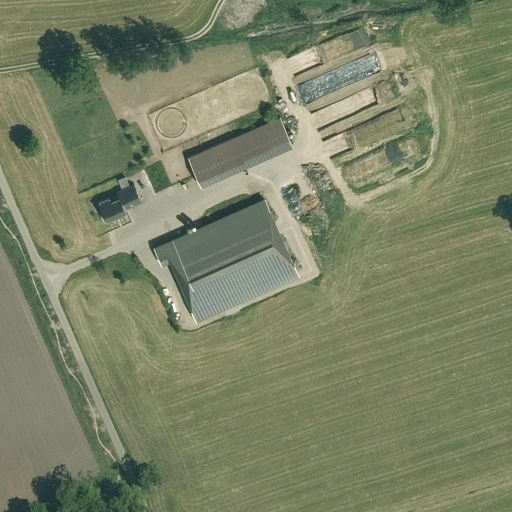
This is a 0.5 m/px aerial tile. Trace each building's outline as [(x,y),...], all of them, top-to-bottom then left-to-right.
[(200,185),(246,164),(234,136),(188,157),(200,185)] [(314,177),(307,179),(309,187),(316,185),(314,177)] [(103,212),(100,213),(104,221),(126,212),(123,205),(133,201),(134,205),(142,202),(134,184),(117,192),(119,197),(111,201),(110,197),(99,202),(103,212)] [(265,199),(155,248),(161,263),(170,259),(196,318),(298,273),(265,199)] [(320,271),(318,259),(310,260),(313,272),(320,271)]
